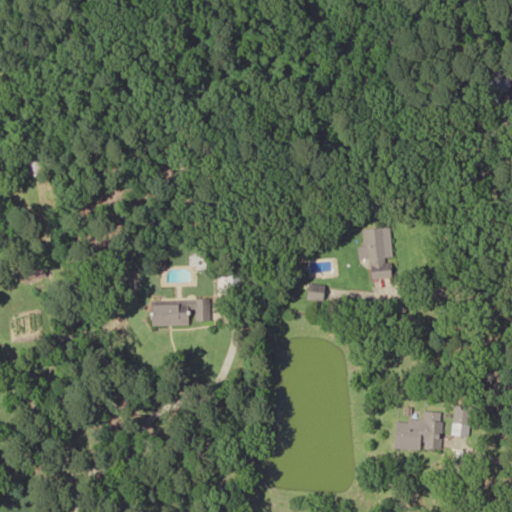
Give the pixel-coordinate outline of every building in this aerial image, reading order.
[(33,152),(33,163),(23,163),(23,176),(45,176),(45,152),(33,152)] [(389,227),(362,228),(362,246),(357,246),(358,258),(369,258),(370,278),(391,276),(389,227)] [(220,295),(247,295),(247,276),(220,276),(220,295)] [(328,285),(312,284),(311,299),(327,300),(328,285)] [(155,302),(156,325),(212,324),(212,300),(155,302)] [(451,424),(466,426),(469,407),(455,404),(451,424)] [(391,448),(440,450),(441,412),(421,411),(420,420),(393,419),(391,448)]
